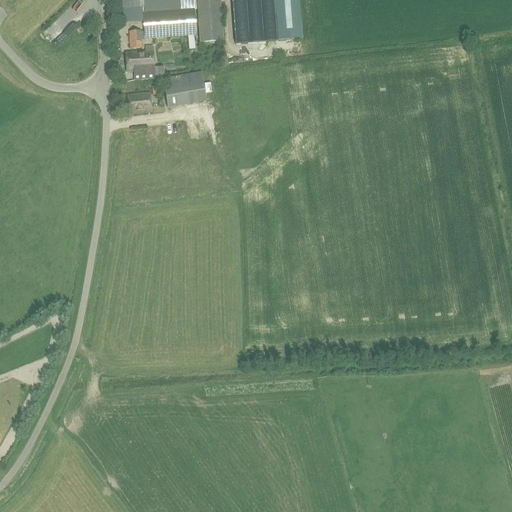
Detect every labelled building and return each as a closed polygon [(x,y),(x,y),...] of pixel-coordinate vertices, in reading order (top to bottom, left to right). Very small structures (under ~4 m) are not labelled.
[(145,41),(188,38),(188,49),(195,48),(194,37),(196,37),(193,0),(121,0),(123,23),(144,22),(144,34),(142,34),(142,31),(129,32),(130,49),(142,48),(142,39),(145,39),(145,41)] [(223,42),(220,0),(197,0),(200,43),(223,42)] [(274,0),(233,0),(236,43),(277,40),(274,0)] [(145,47),(145,53),(126,54),(127,74),(133,74),(134,81),(155,80),(155,72),(154,52),(153,46),(145,47)] [(168,109),(207,102),(201,73),(163,80),(168,109)] [(151,81),(153,96),(160,95),(159,80),(151,81)] [(130,116),(152,114),(150,94),(128,96),(130,116)] [(222,158),(219,132),(201,134),(204,159),(222,158)]
